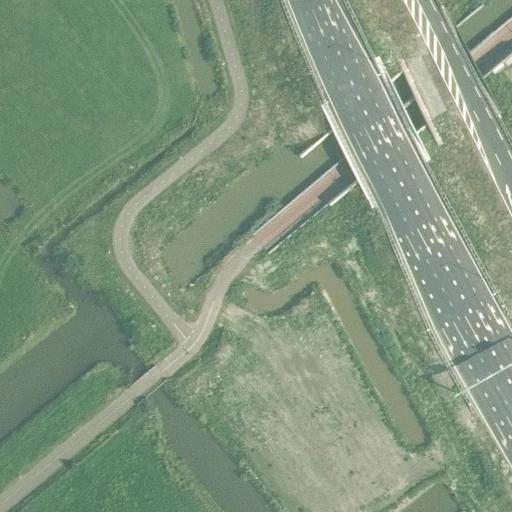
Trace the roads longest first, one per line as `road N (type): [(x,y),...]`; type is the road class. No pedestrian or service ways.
road 1 (primary): [(299,0),(511,406)]
road 2 (primary): [(511,179),(421,0)]
